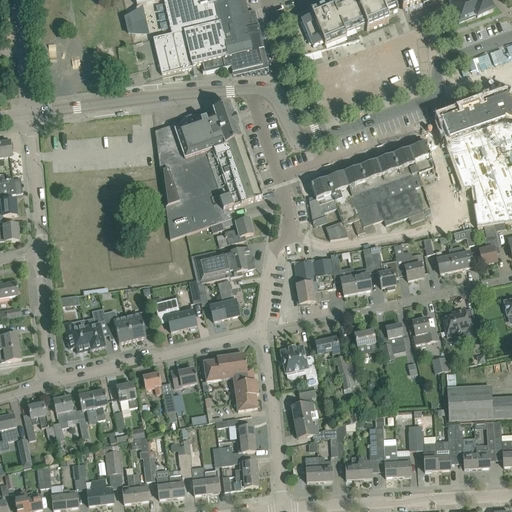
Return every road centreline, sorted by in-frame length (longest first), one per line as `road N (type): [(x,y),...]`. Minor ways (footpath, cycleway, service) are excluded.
road 1 (tertiary): [(248,90),(275,95),(296,138),(312,142),(440,96),(436,71),(444,59),(511,35)]
road 2 (residential): [(511,280),(262,332)]
road 3 (residential): [(511,495),(282,508)]
road 4 (tertiary): [(28,114),(248,90)]
road 5 (residential): [(50,383),(262,332)]
road 6 (residential): [(282,508),(262,332)]
road 7 (unknown): [(440,228),(334,248),(272,250)]
road 8 (residential): [(262,332),(272,250),(291,234),(280,187)]
road 9 (residential): [(40,254),(28,114)]
road 10 (residential): [(50,383),(40,254)]
